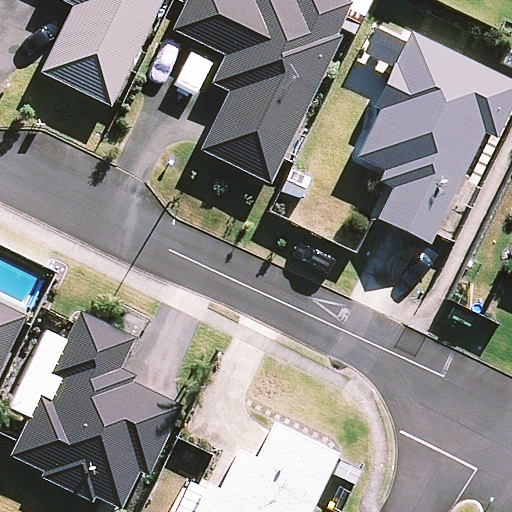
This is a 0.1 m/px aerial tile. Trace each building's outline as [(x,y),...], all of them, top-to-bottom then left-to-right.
[(56,0),(71,7),(39,74),(110,108),(161,0),(56,0)] [(352,37),(369,0),(348,0),(346,3),(339,0),(256,0),(255,3),(247,0),(187,0),(173,32),(224,56),(210,84),(227,92),(199,151),(266,183),(339,31),(352,37)] [(378,110),(355,159),(379,170),(373,184),(389,192),(376,220),(427,244),(479,133),(495,140),(511,103),(511,85),(405,35),(371,107),(378,110)] [(0,350),(17,316),(0,307),(0,350)] [(48,376),(58,381),(48,401),(38,396),(8,458),(40,473),(37,477),(90,503),(93,497),(118,509),(135,474),(142,477),(180,400),(124,373),(140,341),(80,311),(48,376)] [(251,465),(221,450),(192,511),(306,511),(333,455),(270,425),(251,465)]
